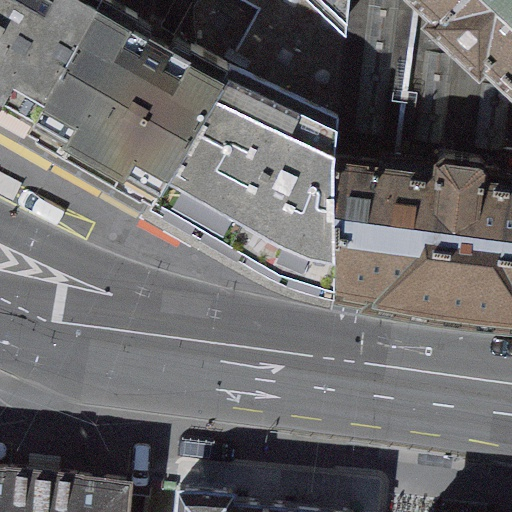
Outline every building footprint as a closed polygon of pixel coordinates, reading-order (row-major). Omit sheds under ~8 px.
[(0,0),(0,105),(27,121),(98,0),(0,0)] [(233,62),(184,34),(122,0),(98,0),(27,121),(157,195),(233,62)] [(334,0),(203,0),(184,34),(233,62),(345,124),(356,20),(334,0)] [(334,0),(356,20),(357,0),(334,0)] [(467,0),(437,0),(454,14),(467,0)] [(511,61),(511,0),(467,0),(454,14),(511,61)] [(282,270),(349,296),(343,158),(345,124),(233,62),(157,195),(282,270)] [(349,296),(511,317),(511,179),(499,178),(500,163),(493,157),(460,156),(453,161),(452,171),(343,158),(349,296)] [(60,497),(0,490),(0,511),(122,511),(124,503),(60,497)] [(241,511),(242,508),(180,502),(179,511),(241,511)]
